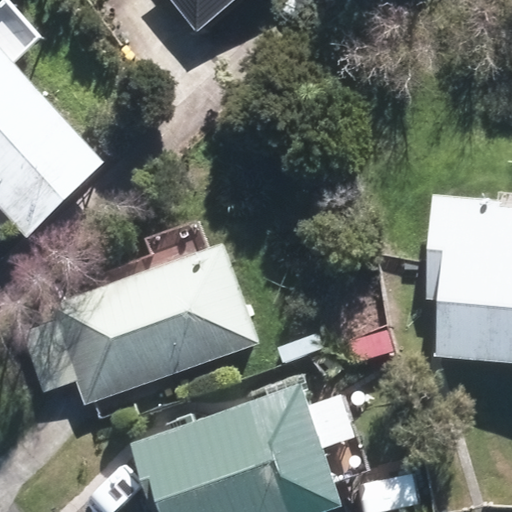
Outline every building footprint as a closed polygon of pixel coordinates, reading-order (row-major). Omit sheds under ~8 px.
[(195,0),(218,28),(253,0),(195,0)] [(6,7),(0,13),(0,171),(54,229),(139,150),(6,7)] [(511,207),(446,202),(439,295),(458,296),(454,349),(511,353),(511,207)] [(237,239),(57,301),(64,319),(41,327),(60,383),(83,375),(93,403),(273,341),(237,239)] [(329,331),(288,347),(294,361),(334,345),(329,331)] [(399,331),(357,344),(364,362),(405,349),(399,331)] [(327,382),(145,439),(168,511),(322,511),(364,499),(347,443),(380,432),(368,393),(334,403),(327,382)]
